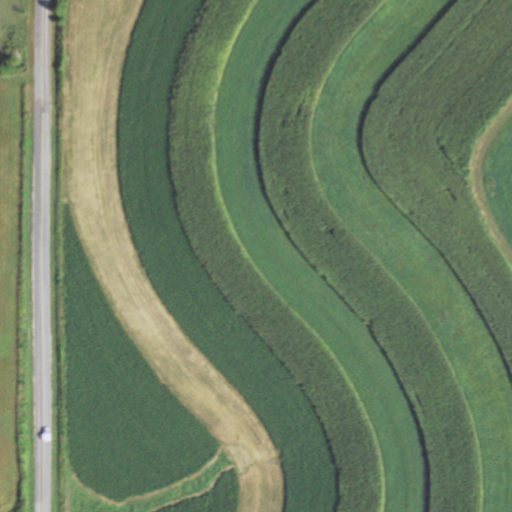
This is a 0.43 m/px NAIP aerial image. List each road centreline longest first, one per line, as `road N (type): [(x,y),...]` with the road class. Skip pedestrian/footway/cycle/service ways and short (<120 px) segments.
road 1 (secondary): [(41,511),(43,140)]
road 2 (secondary): [(43,140),(43,0)]
